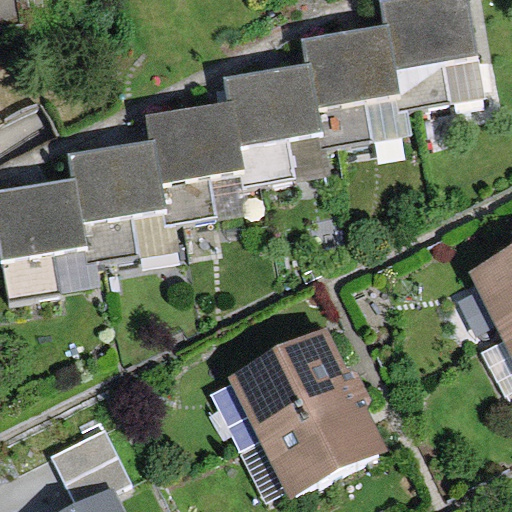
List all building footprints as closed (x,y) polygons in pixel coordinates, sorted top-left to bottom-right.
[(0,0),(0,32),(59,24),(55,0),(0,0)] [(480,97),(466,0),(456,0),(424,4),(383,9),(386,37),(344,42),(301,47),(305,75),(263,80),(221,85),(224,113),(184,118),(143,123),(146,151),(107,156),(68,161),(72,192),(31,197),(0,201),(0,246),(8,305),(100,292),(96,267),(169,257),(165,230),(247,218),(242,183),(322,171),(319,146),(399,134),(395,109),(480,97)] [(511,262),(472,283),(504,345),(511,341),(511,262)] [(237,386),(266,443),(355,398),(325,341),(237,386)] [(384,455),(355,398),(266,443),(296,501),(384,455)] [(108,435),(54,461),(78,511),(112,494),(132,484),(108,435)] [(121,511),(112,494),(78,511),(75,511),(121,511)]
